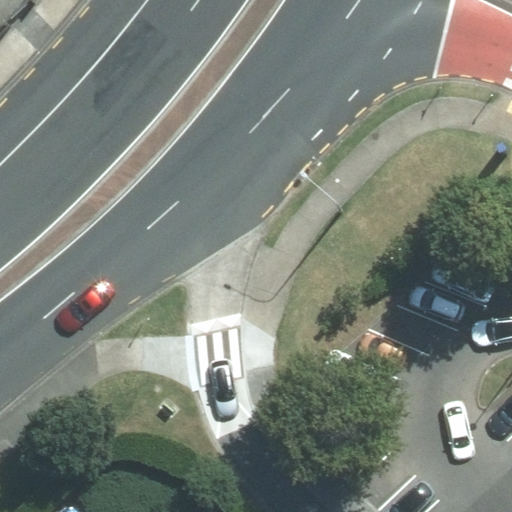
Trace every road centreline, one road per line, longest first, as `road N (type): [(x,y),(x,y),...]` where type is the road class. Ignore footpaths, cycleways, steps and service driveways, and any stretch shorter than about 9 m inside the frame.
road 1 (tertiary): [(325,43),(231,157),(0,351)]
road 2 (tertiary): [(0,209),(50,164),(186,0)]
road 3 (primary): [(511,60),(445,42),(325,43)]
